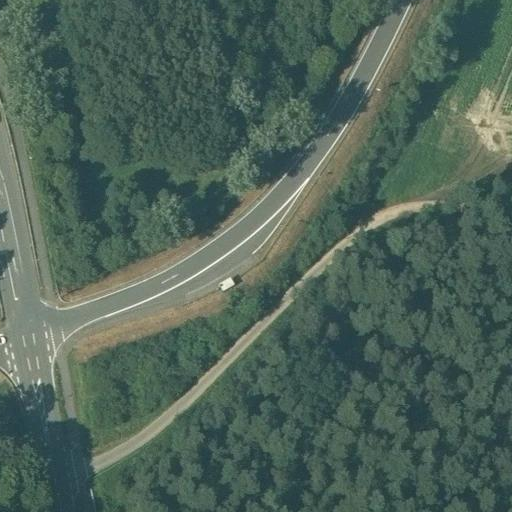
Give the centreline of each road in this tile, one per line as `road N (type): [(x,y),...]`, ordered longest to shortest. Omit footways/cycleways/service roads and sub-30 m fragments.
road 1 (track): [(54,481),(135,447),(350,237),(378,219),(423,207),(511,202)]
road 2 (trunk): [(28,345),(177,278),(258,220),(336,124),(401,0)]
road 3 (secondary): [(59,511),(28,345)]
road 4 (secondary): [(28,345),(0,202)]
